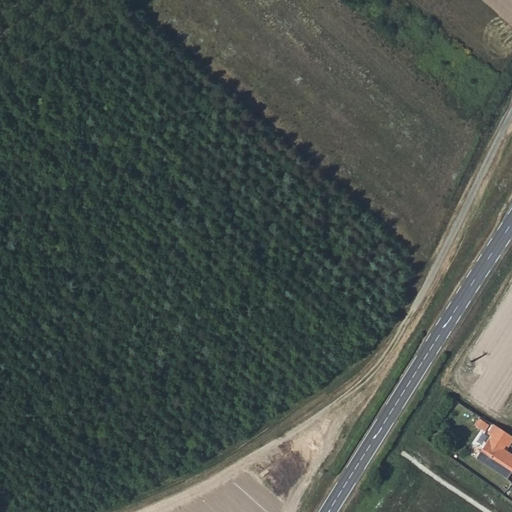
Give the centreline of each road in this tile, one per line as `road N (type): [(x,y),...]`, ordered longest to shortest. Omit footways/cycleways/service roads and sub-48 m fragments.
road 1 (track): [(511,122),(367,389),(225,476),(134,511)]
road 2 (secondary): [(328,511),(511,226)]
